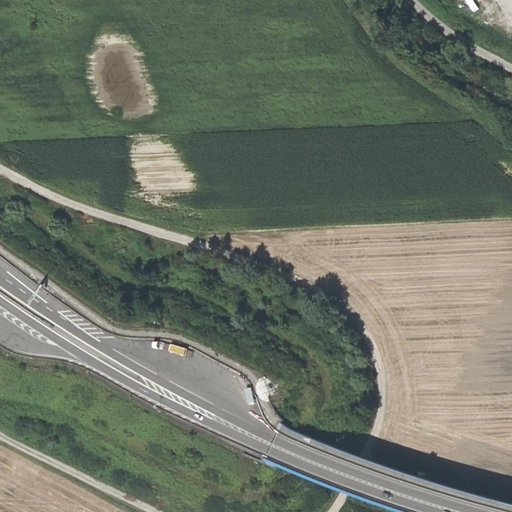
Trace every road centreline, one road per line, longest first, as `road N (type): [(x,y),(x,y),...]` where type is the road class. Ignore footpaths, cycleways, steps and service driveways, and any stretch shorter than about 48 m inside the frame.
road 1 (track): [(0,167),(36,189),(251,260),(339,300),(367,337),(383,383),(380,421),(334,511)]
road 2 (trunk): [(318,463),(135,368),(0,275)]
road 3 (trunk): [(0,297),(189,411),(318,463)]
road 4 (track): [(151,511),(0,432)]
road 5 (primary): [(318,463),(456,511)]
